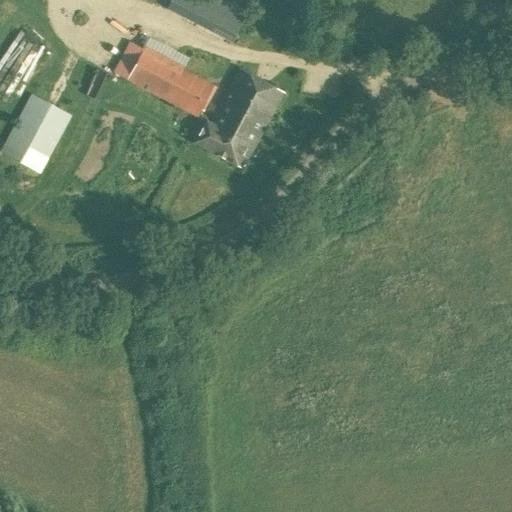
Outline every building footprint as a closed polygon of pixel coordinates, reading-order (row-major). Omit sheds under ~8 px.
[(232,43),(247,13),(221,0),(172,0),(168,10),(232,43)] [(197,118),(214,85),(144,48),(126,81),(197,118)] [(243,169),(283,93),(239,69),(210,124),(206,122),(194,143),(243,169)] [(40,173),(72,116),(34,95),(2,151),(40,173)] [(24,247),(46,248),(47,231),(25,230),(24,247)]
